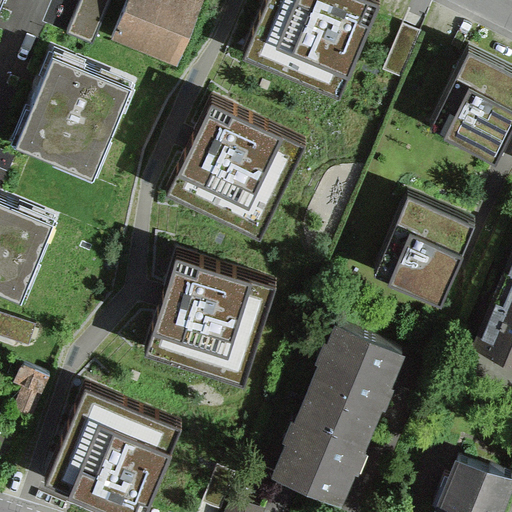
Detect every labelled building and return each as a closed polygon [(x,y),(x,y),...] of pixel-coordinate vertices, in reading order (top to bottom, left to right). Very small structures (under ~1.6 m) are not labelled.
[(127,0),(113,37),(174,62),(198,0),(127,0)] [(265,0),(247,43),(342,83),(377,0),(265,0)] [(430,125),(498,155),(511,123),(511,62),(469,42),(430,125)] [(213,91),(171,181),(266,225),(308,135),(213,91)] [(403,242),(384,286),(443,305),(478,219),(408,192),(390,236),(403,242)] [(276,276),(180,246),(149,342),(245,372),(276,276)] [(511,253),(472,357),(511,372),(511,253)] [(331,313),(268,466),(344,497),(407,344),(331,313)] [(86,379),(46,481),(123,511),(144,511),(182,417),(86,379)] [(511,472),(460,453),(437,511),(505,511),(511,498),(511,472)] [(232,490),(223,511),(262,511),(266,504),(232,490)]
